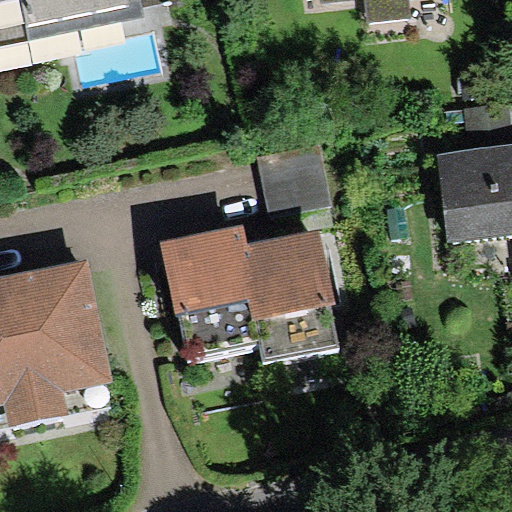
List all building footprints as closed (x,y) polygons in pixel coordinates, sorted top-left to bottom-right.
[(0,0),(0,47),(127,23),(124,9),(122,0),(0,0)] [(122,0),(124,9),(172,0),(122,0)] [(462,9),(460,0),(371,0),(373,17),(462,9)] [(321,153),(260,164),(271,225),(332,213),(321,153)] [(511,154),(438,164),(448,248),(511,239),(511,154)] [(343,353),(319,240),(275,249),(252,254),(248,237),(160,256),(184,367),(258,352),(262,370),(343,353)] [(111,402),(85,285),(0,303),(0,423),(4,423),(10,450),(67,438),(61,412),(111,402)]
